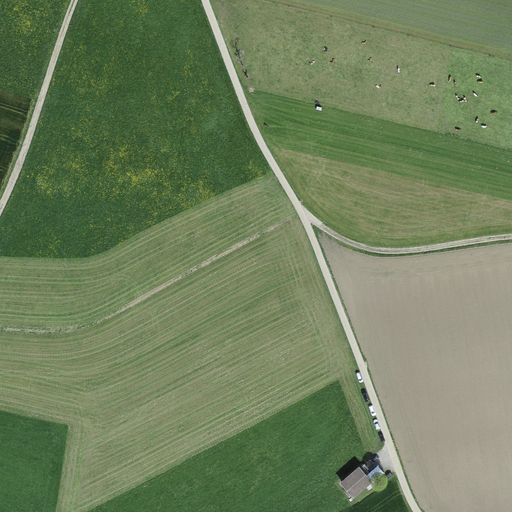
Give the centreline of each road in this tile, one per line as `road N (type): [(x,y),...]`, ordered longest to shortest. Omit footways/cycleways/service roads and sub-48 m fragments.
road 1 (unclassified): [(201,0),(256,136),(301,214),(417,511)]
road 2 (track): [(511,236),(381,250),(301,214)]
road 3 (track): [(0,204),(31,136),(72,0)]
